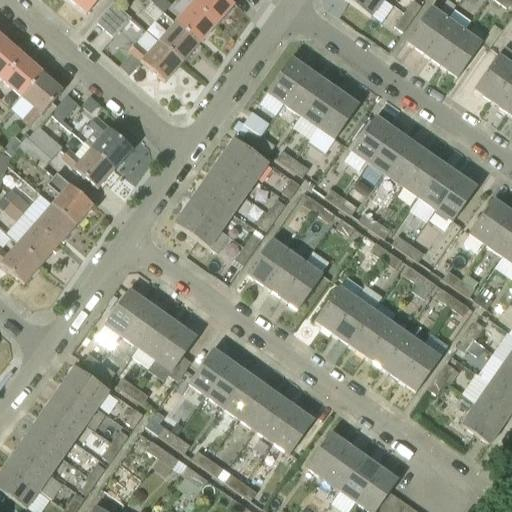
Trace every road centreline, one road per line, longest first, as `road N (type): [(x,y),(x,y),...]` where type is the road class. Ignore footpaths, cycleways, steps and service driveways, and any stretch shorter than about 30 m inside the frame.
road 1 (residential): [(472,487),(128,241)]
road 2 (residential): [(511,184),(290,10)]
road 3 (residential): [(185,153),(5,0)]
road 4 (residential): [(185,153),(290,10)]
road 5 (residential): [(46,349),(128,241)]
